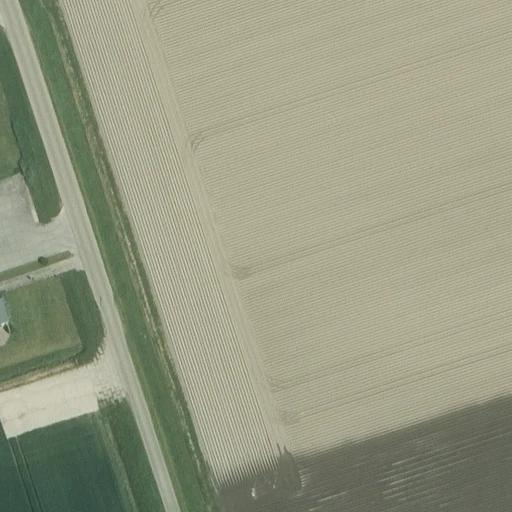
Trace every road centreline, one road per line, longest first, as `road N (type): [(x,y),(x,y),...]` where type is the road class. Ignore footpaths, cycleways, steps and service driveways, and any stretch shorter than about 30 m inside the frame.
road 1 (tertiary): [(170,511),(3,0)]
road 2 (track): [(123,367),(0,398)]
